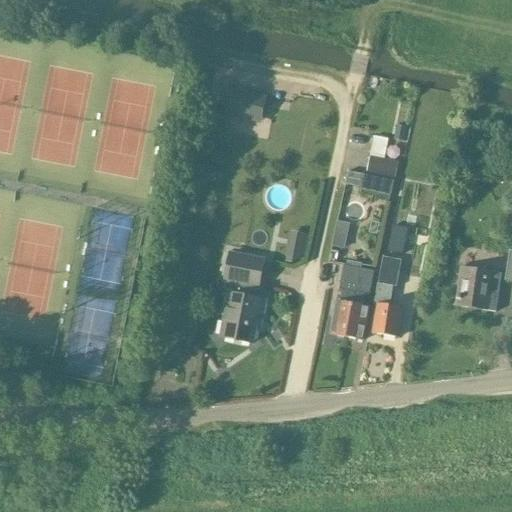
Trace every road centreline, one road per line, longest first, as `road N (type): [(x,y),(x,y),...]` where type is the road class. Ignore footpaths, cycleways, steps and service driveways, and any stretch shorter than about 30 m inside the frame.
road 1 (track): [(0,10),(323,81),(349,100),(290,406)]
road 2 (unclassified): [(0,427),(213,414),(511,379)]
road 3 (track): [(511,27),(371,0)]
